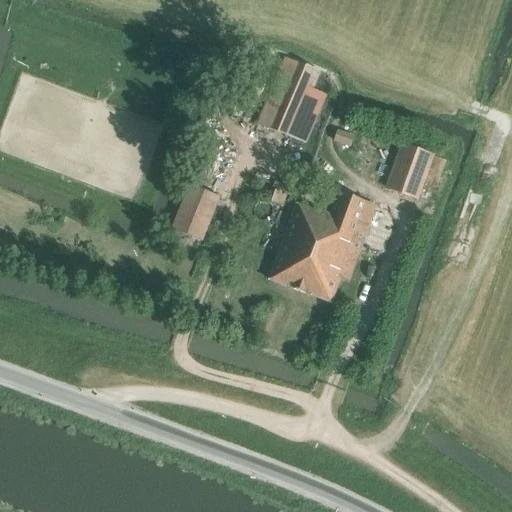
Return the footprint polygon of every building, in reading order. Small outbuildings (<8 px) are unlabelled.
[(261,116),(257,125),(267,129),(293,139),(306,145),(327,96),(313,90),(320,73),(285,58),(261,116)] [(353,137),(336,132),(332,144),(349,149),(353,137)] [(386,189),(419,202),(436,157),(402,144),(386,189)] [(275,183),(268,202),(283,208),(290,188),(275,183)] [(218,199),(188,187),(171,231),(201,243),(218,199)] [(279,254),(269,282),(330,303),(340,278),(350,281),(377,206),(340,192),(329,217),(296,205),(279,254)]
